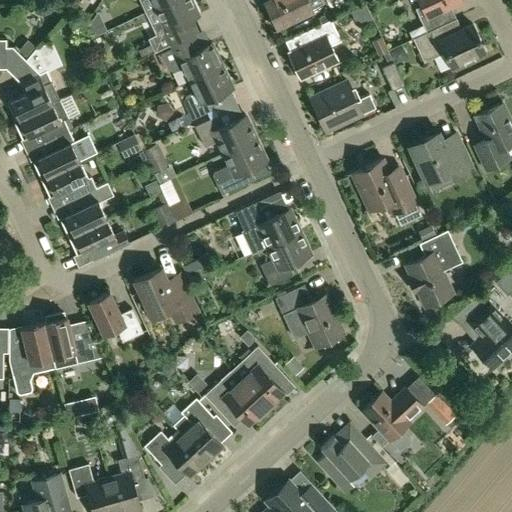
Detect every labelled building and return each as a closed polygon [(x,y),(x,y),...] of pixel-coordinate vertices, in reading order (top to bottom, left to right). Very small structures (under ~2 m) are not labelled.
[(154,52),(170,45),(194,33),(187,19),(198,14),(191,0),(169,0),(155,7),(165,29),(148,38),(154,52)] [(322,4),(320,0),(268,0),(265,2),(276,25),(322,4)] [(414,8),(425,31),(438,26),(432,13),(459,0),(419,0),(422,4),(414,8)] [(365,3),(350,10),(353,18),(363,22),(372,18),(365,3)] [(307,30),(312,41),(288,52),(300,77),(337,60),(330,46),(340,40),(330,19),(307,30)] [(439,25),(438,26),(425,31),(412,38),(423,62),(444,52),(451,66),(484,50),(472,24),(444,37),(439,25)] [(425,31),(423,25),(409,32),(412,38),(425,31)] [(183,67),(189,79),(221,64),(211,41),(200,46),(194,33),(170,45),(171,47),(160,53),(165,63),(168,69),(173,71),(183,67)] [(381,36),(371,41),(378,54),(388,50),(381,36)] [(393,61),(381,67),(392,90),(404,84),(393,61)] [(189,79),(194,90),(187,94),(183,101),(191,118),(214,108),(209,97),(232,87),(221,64),(189,79)] [(46,69),(20,82),(25,93),(7,101),(15,119),(13,120),(51,102),(59,99),(51,82),(52,81),(46,69)] [(361,113),(375,107),(369,94),(355,100),(346,80),(309,97),(325,130),(361,113)] [(51,102),(13,120),(22,139),(38,131),(43,141),(68,129),(64,119),(68,117),(59,99),(51,102)] [(485,169),(510,158),(504,146),(511,142),(511,121),(503,101),(473,115),(485,139),(473,144),(485,169)] [(223,152),(256,136),(245,114),(222,125),(217,114),(194,125),(204,146),(217,139),(223,152)] [(32,160),(40,178),(79,160),(70,142),(74,141),(68,129),(43,141),(48,152),(32,160)] [(437,132),(410,145),(426,181),(428,180),(433,190),(453,180),(454,181),(474,171),(462,147),(455,131),(440,138),(437,132)] [(256,136),(223,152),(229,164),(214,171),(212,175),(221,193),(248,180),(243,170),(266,159),(256,136)] [(157,142),(155,143),(143,149),(148,161),(154,173),(168,166),(157,142)] [(416,201),(403,173),(399,164),(387,169),(382,158),(351,173),(368,210),(386,201),(391,213),(416,201)] [(87,178),(79,160),(40,178),(49,196),(66,188),(71,199),(96,187),(90,176),(87,178)] [(154,173),(159,183),(175,175),(170,165),(154,173)] [(161,191),(155,180),(145,185),(150,196),(161,191)] [(59,217),(68,235),(106,217),(98,201),(112,194),(106,182),(96,187),(71,199),(76,209),(59,217)] [(166,201),(152,207),(160,226),(175,220),(166,201)] [(251,253),(267,245),(300,230),(289,207),(266,218),(261,208),(238,219),(243,229),(240,230),(251,253)] [(114,234),(106,217),(68,235),(76,253),(93,246),(98,256),(123,245),(128,242),(123,230),(114,234)] [(418,243),(424,255),(405,264),(411,277),(408,278),(414,291),(417,289),(425,306),(452,293),(441,271),(462,261),(447,229),(418,243)] [(300,230),(267,245),(273,258),(260,264),(270,284),(292,274),(287,263),(310,253),(300,230)] [(179,272),(166,278),(161,266),(134,279),(151,316),(169,307),(176,321),(197,311),(179,272)] [(293,338),(308,331),(314,345),(344,332),(325,293),(311,300),(303,284),(274,297),(293,338)] [(109,291),(88,301),(103,333),(116,326),(122,341),(142,331),(131,308),(120,313),(109,291)] [(511,347),(511,327),(502,316),(503,315),(489,299),(485,302),(467,319),(481,335),(472,344),(492,366),(511,347)] [(70,363),(76,362),(89,359),(83,334),(71,337),(66,316),(64,316),(63,312),(45,316),(46,321),(43,321),(54,367),(61,366),(64,360),(70,363)] [(33,372),(54,367),(43,321),(21,327),(26,351),(14,354),(19,376),(14,377),(17,393),(20,394),(31,391),(32,388),(30,379),(33,372)] [(254,337),(246,329),(240,335),(247,343),(254,337)] [(238,377),(266,407),(283,391),(265,372),(274,364),(257,345),(240,360),(248,368),(238,377)] [(155,370),(159,374),(164,380),(175,370),(166,360),(155,370)] [(204,383),(196,375),(189,381),(197,389),(204,383)] [(228,386),(221,378),(204,394),(221,412),(230,404),(248,423),(266,407),(238,377),(228,386)] [(381,390),(361,409),(389,439),(400,450),(411,440),(400,429),(409,420),(408,419),(422,405),(405,386),(401,390),(403,393),(393,403),(381,390)] [(436,393),(427,401),(425,403),(445,424),(455,414),(442,400),(436,393)] [(98,411),(95,396),(64,403),(67,418),(98,411)] [(172,424),(179,431),(207,461),(224,446),(204,424),(213,416),(196,397),(180,411),(183,414),(172,424)] [(316,461),(334,480),(344,492),(353,484),(349,479),(361,468),(369,477),(386,461),(353,425),(337,439),(333,435),(320,447),(325,453),(316,461)] [(125,427),(115,430),(123,456),(139,452),(138,445),(125,427)] [(189,477),(207,461),(179,431),(169,440),(160,429),(143,445),(161,464),(169,455),(189,477)] [(121,472),(107,476),(117,511),(130,511),(141,509),(132,481),(144,477),(137,453),(117,459),(121,472)] [(92,511),(117,511),(107,476),(93,480),(88,463),(68,468),(76,497),(87,493),(92,511)] [(37,499),(22,503),(24,511),(70,511),(59,472),(32,480),(37,499)] [(288,479),(265,500),(269,505),(261,511),(338,511),(311,482),(301,492),(288,479)]
